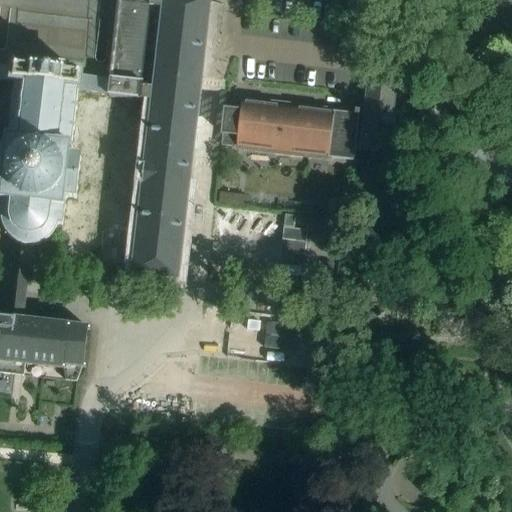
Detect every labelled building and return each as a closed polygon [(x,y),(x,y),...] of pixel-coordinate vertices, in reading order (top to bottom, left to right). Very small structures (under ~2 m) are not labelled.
[(119,0),(110,82),(108,97),(108,98),(140,102),(140,100),(151,102),(132,274),(131,274),(131,276),(133,276),(176,281),(178,282),(179,279),(178,279),(194,143),(199,102),(210,1),(199,0),(119,0)] [(15,67),(14,68),(0,67),(0,82),(14,84),(6,151),(0,149),(0,190),(0,191),(0,192),(1,192),(0,200),(0,219),(2,220),(2,223),(4,228),(6,233),(9,237),(12,240),(16,243),(20,245),(23,246),(25,246),(30,247),(35,246),(40,245),(44,243),(48,240),(52,236),(55,232),(57,228),(57,226),(61,227),(63,210),(64,210),(65,199),(75,200),(80,159),(70,158),(78,93),(108,97),(110,82),(80,77),(80,75),(15,67)] [(369,73),(367,93),(361,151),(386,154),(389,129),(393,129),(394,117),(391,116),(395,76),(369,73)] [(225,102),(220,146),(353,162),(358,115),(358,113),(350,112),(350,114),(225,102)] [(235,197),(233,209),(245,210),(246,198),(235,197)] [(14,321),(26,322),(33,265),(35,246),(30,247),(25,246),(23,246),(14,321)] [(82,368),(86,329),(26,322),(14,321),(0,319),(0,374),(11,376),(15,364),(63,369),(65,382),(76,383),(80,371),(80,368),(82,368)]
